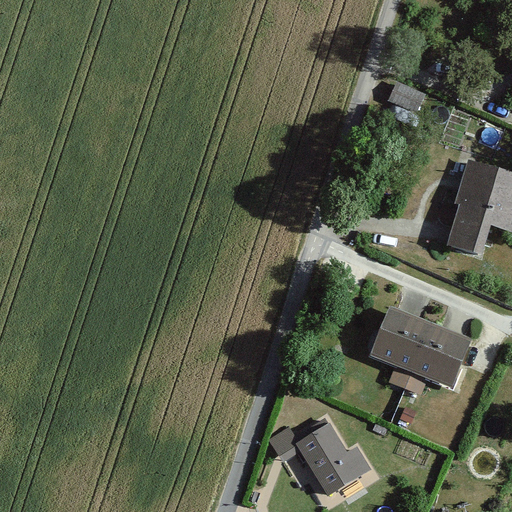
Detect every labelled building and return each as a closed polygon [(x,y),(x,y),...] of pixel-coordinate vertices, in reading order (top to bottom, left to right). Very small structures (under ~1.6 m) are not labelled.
[(399,79),(390,99),(419,112),(428,93),(399,79)] [(511,176),(466,160),(436,244),(475,258),(487,226),(507,233),(511,218),(511,176)] [(379,299),(358,355),(401,371),(422,314),(379,299)] [(422,314),(401,371),(444,387),(465,330),(422,314)] [(296,456),(322,499),(369,471),(353,443),(338,451),(324,427),(300,441),(291,426),(264,442),(279,466),(296,456)]
